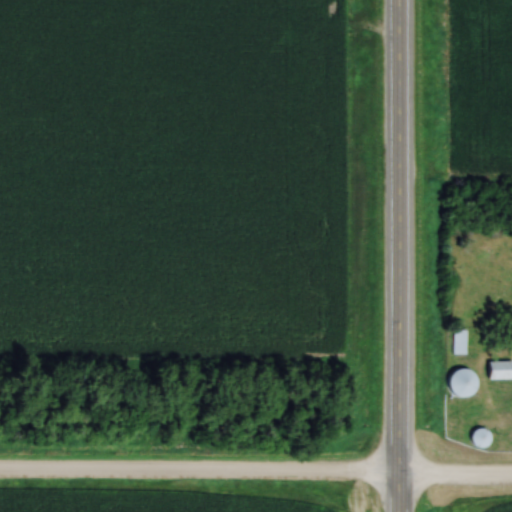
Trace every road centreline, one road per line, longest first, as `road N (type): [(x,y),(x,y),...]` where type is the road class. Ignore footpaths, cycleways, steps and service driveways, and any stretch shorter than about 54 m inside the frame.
road 1 (secondary): [(394,511),(395,0)]
road 2 (residential): [(395,477),(0,472)]
